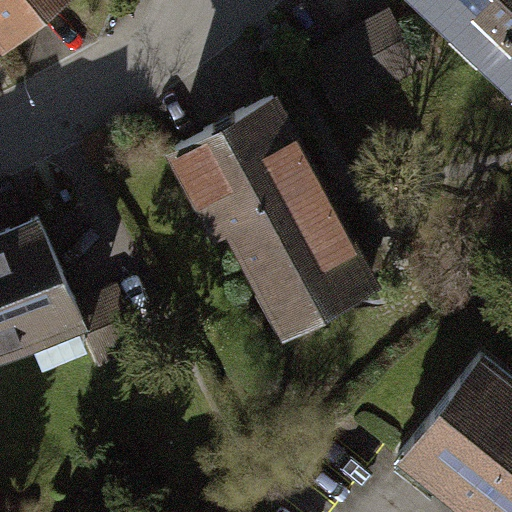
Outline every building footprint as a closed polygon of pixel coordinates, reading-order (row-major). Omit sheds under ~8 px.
[(69,0),(0,0),(0,47),(5,53),(69,0)] [(511,0),(411,0),(511,90),(511,0)] [(388,6),(308,47),(333,93),(412,52),(388,6)] [(378,282),(275,99),(183,151),(286,334),(378,282)] [(38,225),(0,237),(0,363),(0,364),(86,334),(38,225)] [(511,511),(511,382),(485,360),(401,462),(462,511),(511,511)]
